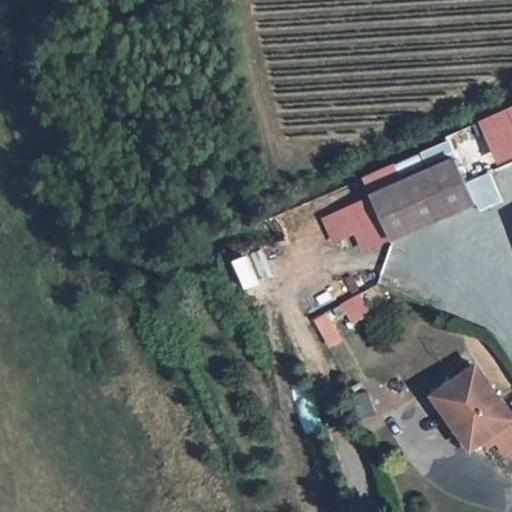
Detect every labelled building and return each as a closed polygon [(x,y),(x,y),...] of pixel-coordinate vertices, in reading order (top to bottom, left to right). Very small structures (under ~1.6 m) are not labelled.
[(492,164),(511,155),(511,104),(474,120),(492,164)] [(396,189),(419,237),(500,198),(478,149),(396,189)] [(343,324),(367,318),(362,296),(337,302),(343,324)] [(325,348),(340,341),(327,313),(312,320),(325,348)] [(511,397),(497,371),(453,396),(487,448),(511,433),(511,397)]
